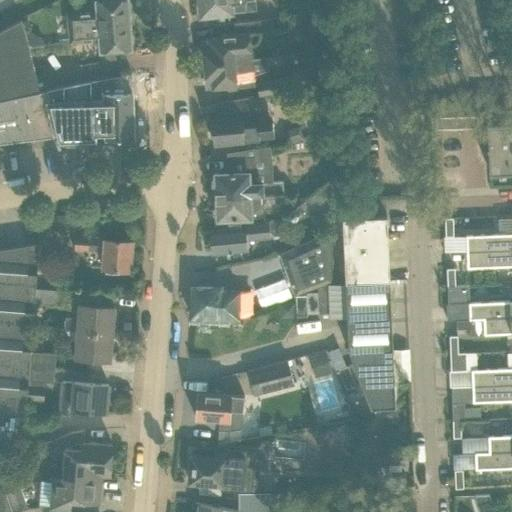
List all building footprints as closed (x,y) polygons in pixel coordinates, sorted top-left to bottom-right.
[(126,0),(97,0),(96,0),(97,11),(67,14),(68,28),(128,23),(126,0)] [(255,10),(253,0),(198,0),(199,3),(196,5),(197,10),(200,12),(200,16),(232,13),(232,12),(255,10)] [(323,33),(332,33),(332,14),(320,14),(320,33),(323,33)] [(222,36),(222,37),(207,38),(208,44),(202,45),(204,64),(247,59),(246,46),(250,45),(256,43),(259,38),(261,32),(273,31),(272,19),(234,23),(235,34),(222,36)] [(21,20),(0,31),(0,100),(40,92),(28,47),(25,33),(21,20)] [(128,23),(68,28),(69,42),(99,39),(100,50),(131,48),(128,23)] [(30,32),(25,33),(28,47),(42,45),(41,38),(30,32)] [(332,45),(332,33),(323,33),(323,45),(332,45)] [(247,59),(204,64),(205,82),(211,82),(212,88),(228,86),(228,88),(253,86),(251,58),(247,59)] [(78,83),(47,90),(57,135),(58,136),(58,137),(58,138),(59,139),(60,139),(61,140),(62,141),(63,141),(64,141),(65,141),(66,141),(67,141),(68,141),(69,140),(70,140),(70,139),(71,138),(72,137),(72,136),(72,135),(72,134),(79,134),(79,139),(107,138),(109,138),(111,138),(112,137),(114,137),(116,137),(117,136),(119,136),(121,135),(122,135),(124,134),(125,134),(127,133),(128,132),(130,131),(131,130),(133,129),(134,128),(136,127),(137,126),(138,125),(137,124),(136,126),(133,128),(132,92),(120,92),(120,75),(78,83)] [(258,83),(261,94),(301,86),(299,75),(258,83)] [(40,92),(0,100),(0,143),(57,135),(47,90),(40,92)] [(239,141),(259,139),(273,138),(271,117),(257,118),(258,125),(244,127),(243,115),(249,114),(247,98),(221,102),(222,116),(210,117),(213,142),(239,140),(239,141)] [(435,117),(436,129),(482,128),(481,116),(435,117)] [(511,122),(487,123),(489,172),(511,171),(511,122)] [(285,142),(301,139),(299,127),(283,130),(285,142)] [(270,157),(268,148),(267,145),(256,147),(256,150),(258,159),(270,157)] [(226,157),(227,173),(215,173),(216,196),(282,193),(282,182),(255,183),(253,155),(226,157)] [(331,212),(331,179),(299,204),(315,223),(331,212)] [(283,201),(282,193),(216,196),(217,219),(251,217),(251,209),(279,208),(279,201),(283,201)] [(345,281),(389,279),(386,216),(342,218),(345,281)] [(244,226),(230,228),(210,230),(213,254),(248,250),(247,240),(271,237),(270,233),(283,231),(281,218),(244,222),(244,226)] [(445,236),(453,236),(453,218),(445,218),(445,236)] [(331,282),(331,231),(280,254),(295,295),(331,282)] [(511,233),(466,235),(466,251),(511,249),(511,233)] [(103,269),(110,269),(130,270),(132,240),(74,237),(74,249),(104,251),(103,269)] [(0,413),(26,416),(28,381),(29,366),(30,352),(34,303),(35,288),(39,242),(0,248),(0,413)] [(467,268),(511,265),(511,249),(466,251),(467,268)] [(446,268),(447,286),(455,285),(454,268),(446,268)] [(348,350),(370,407),(395,406),(389,279),(345,282),(348,350)] [(448,304),(468,303),(468,302),(469,302),(468,285),(455,285),(447,286),(448,304)] [(220,286),(206,286),(206,289),(192,289),(191,318),(238,319),(238,317),(249,313),(250,290),(220,289),(220,286)] [(60,290),(57,290),(35,288),(34,303),(59,305),(60,290)] [(317,294),(317,314),(329,313),(329,289),(317,289),(317,294)] [(79,304),(78,319),(65,318),(64,329),(77,330),(112,333),(114,307),(99,305),(100,293),(80,292),(79,304)] [(317,314),(317,294),(306,294),(306,296),(306,314),(317,314)] [(306,314),(306,296),(295,296),(296,317),(306,317),(306,314)] [(468,302),(468,303),(469,319),(511,316),(511,300),(469,302),(468,302)] [(294,318),(293,303),(278,303),(278,319),(294,318)] [(484,334),(511,333),(511,316),(469,319),(483,319),(484,334)] [(112,333),(77,330),(75,357),(110,360),(112,333)] [(449,336),(450,353),(458,353),(457,335),(449,336)] [(56,354),(30,352),(29,366),(55,368),(56,354)] [(325,352),(308,356),(312,375),(330,371),(325,352)] [(466,353),(458,353),(450,353),(450,371),(466,370),(466,353)] [(287,360),(247,370),(253,394),(293,384),(287,360)] [(29,366),(28,381),(29,381),(45,382),(53,383),(55,368),(29,366)] [(511,367),(471,369),(472,386),(511,384),(511,367)] [(108,384),(88,382),(60,380),(57,418),(71,416),(71,409),(106,411),(108,384)] [(45,382),(29,381),(28,403),(44,404),(45,382)] [(511,384),(472,386),(472,402),(511,400),(511,384)] [(243,410),(244,395),(197,391),(194,417),(219,419),(218,430),(219,430),(219,429),(229,430),(241,428),(242,417),(243,410)] [(464,402),(452,403),(452,420),(460,420),(464,419),(464,402)] [(460,429),(460,420),(452,420),(453,437),(461,437),(460,429)] [(52,476),(52,477),(62,478),(79,479),(80,471),(109,473),(111,444),(83,442),(84,430),(70,432),(55,438),(54,452),(64,453),(62,477),(52,476)] [(474,452),(474,453),(511,451),(511,435),(488,436),(488,452),(474,452)] [(188,470),(187,476),(189,478),(189,482),(198,482),(220,484),(220,490),(221,491),(238,492),(256,492),(256,490),(252,491),(256,451),(224,448),(223,453),(212,452),(212,457),(195,456),(192,456),(191,455),(191,457),(190,464),(190,468),(188,470)] [(511,467),(511,451),(474,453),(475,469),(511,467)] [(0,476),(5,491),(20,485),(10,459),(0,464),(0,476)] [(379,485),(378,464),(353,466),(354,486),(379,485)] [(454,470),(455,488),(463,488),(462,470),(454,470)] [(40,482),(38,506),(50,507),(70,508),(70,500),(99,502),(101,473),(109,474),(109,473),(80,471),(79,479),(62,478),(52,477),(52,483),(40,482)] [(0,511),(12,511),(5,491),(0,476),(0,511)] [(23,493),(20,485),(5,491),(12,511),(16,511),(28,508),(23,493)] [(293,492),(267,493),(267,511),(293,510),(293,492)] [(480,511),(493,511),(491,495),(478,497),(480,511)] [(195,502),(192,511),(234,511),(235,510),(195,502)]
